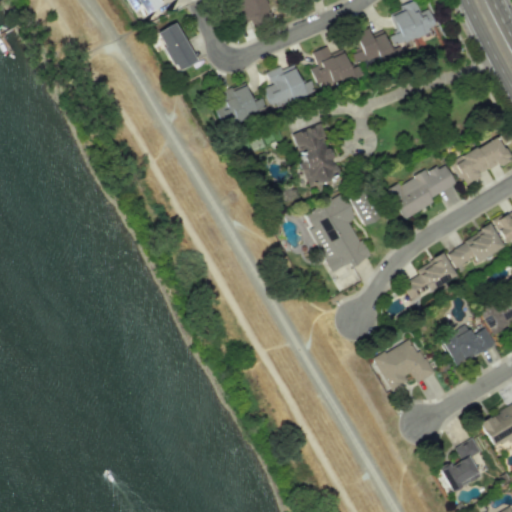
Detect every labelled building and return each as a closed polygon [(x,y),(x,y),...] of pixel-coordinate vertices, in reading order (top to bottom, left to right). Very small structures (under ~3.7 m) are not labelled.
[(159,3),(157,0),(134,0),(144,14),(159,3)] [(233,0),(246,28),(269,17),(260,0),(233,0)] [(428,32),(426,27),(432,26),(426,8),(416,12),(412,0),(409,0),(396,5),(398,9),(387,13),(393,31),(387,33),(390,45),(428,32)] [(194,60),(172,22),(153,32),(175,71),(194,60)] [(353,35),(356,52),(350,53),(351,62),(375,57),(375,60),(387,58),(382,30),(353,35)] [(327,54),(324,46),(309,52),(314,65),(307,68),(315,88),(349,75),(340,49),(327,54)] [(263,72),(269,85),(261,88),(268,108),(312,91),(307,80),(298,83),(291,65),(279,70),(278,66),(263,72)] [(247,100),(244,84),(211,92),(219,122),(263,112),(259,97),(247,100)] [(288,133),(306,185),(337,174),(334,164),(332,165),(316,123),(288,133)] [(477,173),(506,159),(496,137),(448,158),(460,185),(478,177),(477,173)] [(452,183),(439,160),(382,192),(397,220),(430,202),(427,197),(452,183)] [(376,218),(365,189),(346,196),(357,226),(376,218)] [(329,272),(347,263),(348,266),(366,257),(348,221),(352,218),(339,194),(303,213),(310,227),(307,229),(329,272)] [(511,235),(511,205),(503,209),(505,213),(491,219),(501,241),(511,235)] [(472,261),(499,248),(488,226),(443,249),(452,267),(471,257),(472,261)] [(452,275),(439,253),(412,269),(415,275),(399,284),(409,301),(452,275)] [(511,294),(478,314),(489,334),(511,320),(511,294)] [(482,327),(467,334),(463,326),(438,339),(451,365),(491,344),(482,327)] [(428,374),(410,337),(371,357),(388,391),(409,381),(411,383),(428,374)] [(489,448),(511,436),(511,424),(511,423),(511,422),(511,401),(475,420),(489,448)] [(447,490),(476,476),(467,456),(476,452),(470,438),(452,446),(459,460),(447,466),(445,462),(436,466),(447,490)]
